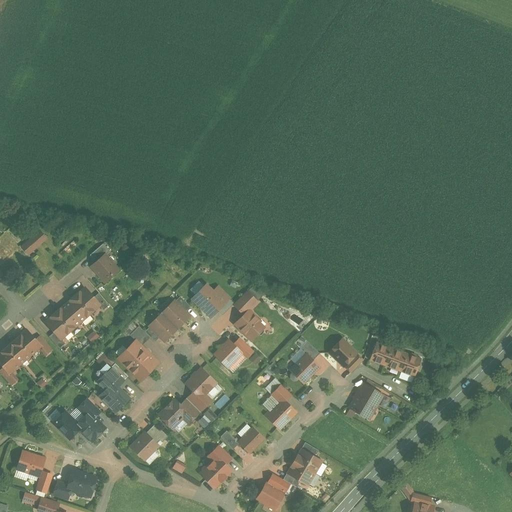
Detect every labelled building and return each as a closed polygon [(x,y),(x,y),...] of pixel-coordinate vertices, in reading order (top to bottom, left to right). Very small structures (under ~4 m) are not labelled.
[(40,231),(26,243),(33,251),(47,238),(40,231)] [(103,243),(90,255),(96,262),(105,255),(106,255),(110,251),(103,243)] [(96,262),(92,266),(105,282),(119,270),(106,255),(105,255),(96,262)] [(213,292),(206,285),(195,297),(207,309),(205,311),(211,317),(229,299),(218,287),(213,292)] [(85,288),(78,294),(77,294),(75,296),(90,313),(99,305),(100,305),(94,298),(85,288)] [(258,302),(247,291),(234,304),(245,315),(249,310),(250,311),(258,302)] [(109,305),(99,293),(94,298),(100,305),(99,305),(104,310),(109,305)] [(75,296),(72,298),(73,299),(66,305),(80,322),(90,313),(75,296)] [(191,307),(180,296),(175,302),(185,312),(191,307)] [(175,302),(175,301),(162,314),(177,328),(190,316),(185,312),(175,302)] [(66,305),(59,311),(58,311),(56,313),(71,330),(80,322),(66,305)] [(250,311),(249,310),(245,315),(235,324),(252,340),(257,335),(261,335),(264,332),(264,328),(258,322),(260,321),(250,311)] [(56,313),(53,315),(54,316),(46,322),(55,332),(61,339),(71,330),(56,313)] [(177,328),(162,314),(150,326),(161,336),(165,341),(177,328)] [(145,332),(140,326),(131,335),(136,341),(140,345),(149,335),(145,332)] [(161,336),(150,326),(145,332),(149,335),(155,342),(161,336)] [(36,340),(27,330),(19,337),(19,336),(16,339),(30,355),(40,347),(41,346),(36,340)] [(61,339),(55,332),(49,336),(60,348),(66,343),(61,339)] [(53,349),(41,336),(36,340),(41,346),(40,347),(47,354),(53,349)] [(254,350),(241,338),(234,345),(242,353),(246,358),(254,350)] [(30,355),(16,339),(6,347),(20,364),(30,355)] [(356,353),(342,339),(329,353),(337,361),(338,360),(344,366),(356,354),(356,353)] [(234,345),(229,340),(215,355),(228,367),(242,353),(234,345)] [(136,341),(118,358),(141,381),(158,363),(150,355),(150,353),(146,350),(145,349),(140,345),(136,341)] [(320,353),(308,341),(300,348),(307,354),(313,360),(320,353)] [(421,359),(376,342),(369,360),(414,377),(421,359)] [(20,364),(6,347),(3,350),(0,353),(0,361),(5,367),(10,373),(20,364)] [(313,360),(307,354),(291,370),(304,383),(320,367),(313,360)] [(363,361),(356,354),(344,366),(351,373),(363,361)] [(115,377),(111,381),(113,383),(118,387),(128,376),(115,363),(108,371),(115,377)] [(10,373),(5,367),(0,371),(0,372),(11,385),(17,380),(10,373)] [(216,383),(202,369),(196,374),(193,377),(186,384),(194,392),(192,394),(205,406),(211,401),(205,395),(216,383)] [(375,383),(368,379),(365,384),(372,388),(375,383)] [(113,383),(100,396),(116,412),(129,398),(118,387),(113,383)] [(292,395),(282,384),(272,395),(279,403),(285,397),(287,399),(292,395)] [(372,388),(365,384),(359,394),(377,405),(383,395),(372,388)] [(205,406),(192,394),(187,399),(200,412),(205,406)] [(377,405),(359,394),(350,408),(357,411),(369,419),(377,405)] [(220,409),(230,399),(226,395),(216,405),(220,409)] [(279,403),(267,416),(280,428),(296,412),(285,401),(287,399),(285,397),(279,403)] [(88,398),(78,409),(86,416),(90,413),(94,417),(101,411),(88,398)] [(174,399),(170,404),(170,403),(167,407),(159,415),(166,422),(166,424),(169,427),(172,427),(173,428),(183,417),(189,423),(193,418),(181,406),(174,399)] [(200,412),(187,399),(181,406),(193,418),(200,412)] [(50,406),(42,413),(46,417),(53,409),(50,406)] [(357,411),(350,408),(346,415),(352,419),(357,411)] [(77,425),(79,424),(66,410),(52,423),(69,440),(81,429),(77,425)] [(217,417),(209,410),(205,414),(212,421),(217,417)] [(79,424),(77,425),(81,429),(82,431),(82,433),(88,439),(91,439),(93,441),(105,428),(94,417),(90,413),(86,416),(79,424)] [(168,436),(155,424),(146,433),(157,443),(160,440),(162,442),(168,436)] [(252,429),(247,424),(238,433),(243,438),(252,429)] [(264,438),(253,428),(252,429),(243,438),(239,442),(240,443),(245,448),(250,453),(264,438)] [(239,442),(227,431),(221,437),(233,449),(240,443),(239,442)] [(146,433),(132,447),(144,459),(158,445),(157,443),(146,433)] [(319,450),(307,443),(303,449),(312,455),(316,454),(316,455),(319,450)] [(233,458),(220,445),(212,452),(218,457),(220,455),(228,463),(233,458)] [(316,454),(312,455),(303,449),(298,458),(297,458),(295,461),(315,473),(322,461),(317,458),(316,455),(316,454)] [(45,459),(23,452),(18,469),(39,476),(45,459)] [(218,457),(209,466),(206,466),(202,470),(202,473),(201,474),(214,487),(221,481),(221,482),(226,476),(231,470),(226,465),(228,463),(220,455),(218,457)] [(315,473),(295,461),(293,464),(294,464),(289,473),(298,479),(299,483),(300,483),(303,482),(308,485),(315,473)] [(185,467),(177,462),(174,467),(182,473),(185,467)] [(52,475),(43,472),(37,489),(47,492),(52,475)] [(96,477),(79,472),(79,474),(74,477),(72,476),(69,485),(68,489),(71,490),(76,492),(78,494),(82,496),(85,494),(88,495),(91,488),(94,487),(96,477)] [(298,479),(289,473),(285,480),(289,483),(297,487),(300,483),(299,483),(298,479)] [(285,480),(274,474),(268,483),(271,485),(271,486),(283,493),(289,483),(285,480)] [(69,485),(58,482),(54,495),(68,499),(71,490),(68,489),(69,485)] [(283,493),(271,486),(271,485),(268,483),(267,482),(258,499),(275,509),(284,493),(283,493)] [(26,492),(24,501),(33,504),(35,495),(26,492)] [(431,497),(414,493),(412,502),(416,503),(416,502),(429,505),(431,497)] [(59,502),(42,497),(38,510),(42,511),(44,511),(49,511),(51,510),(57,511),(59,502)] [(429,505),(416,502),(416,503),(413,511),(431,511),(432,511),(433,506),(429,505)] [(0,511),(6,511),(8,505),(0,503),(0,511)]
